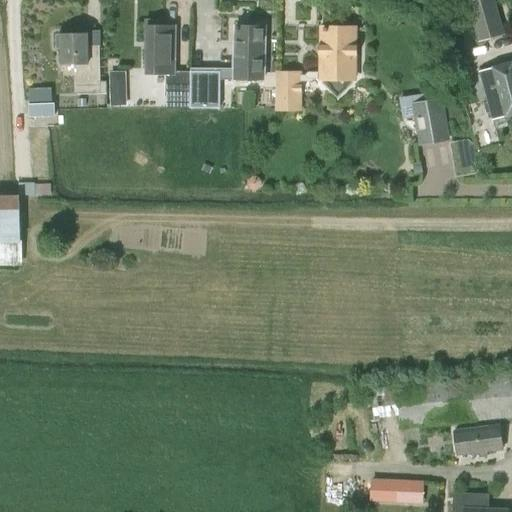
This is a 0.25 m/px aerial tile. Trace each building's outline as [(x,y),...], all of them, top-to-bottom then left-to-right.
[(479,43),(504,36),(493,0),(475,0),(468,2),(479,43)] [(147,49),(147,75),(166,75),(166,97),(174,97),(173,108),(190,109),(189,73),(175,73),(175,56),(175,40),(176,27),(163,27),(163,21),(149,21),(149,27),(148,27),(147,49)] [(263,76),(264,28),(236,28),(235,76),(263,76)] [(354,81),(354,69),(352,69),(352,29),(324,29),(323,74),(314,73),(314,71),(310,71),(307,74),(276,74),(276,111),(301,111),(302,111),(302,98),(300,98),(300,83),(311,83),(314,80),(323,80),(323,84),(337,98),(351,84),(352,81),(354,81)] [(61,37),(57,37),(57,49),(61,49),(61,66),(76,65),(77,87),(100,87),(99,48),(89,48),(89,35),(61,35),(61,37)] [(493,121),(511,115),(511,63),(479,72),(488,103),(483,104),(486,114),(490,113),(493,121)] [(110,92),(125,92),(125,75),(110,75),(110,92)] [(441,100),(413,105),(420,145),(448,140),(441,100)] [(30,118),(54,117),(54,105),(29,106),(30,118)] [(477,174),(477,148),(468,140),(449,143),(455,178),(477,174)] [(53,193),(53,181),(20,182),(21,194),(53,193)] [(0,264),(24,264),(22,194),(0,193),(0,264)] [(401,429),(511,416),(511,375),(397,387),(401,429)] [(457,456),(502,450),(499,426),(454,432),(457,456)] [(397,480),(372,479),(371,501),(396,502),(397,480)] [(480,494),(453,493),(451,511),(507,511),(507,510),(480,509),(480,494)]
